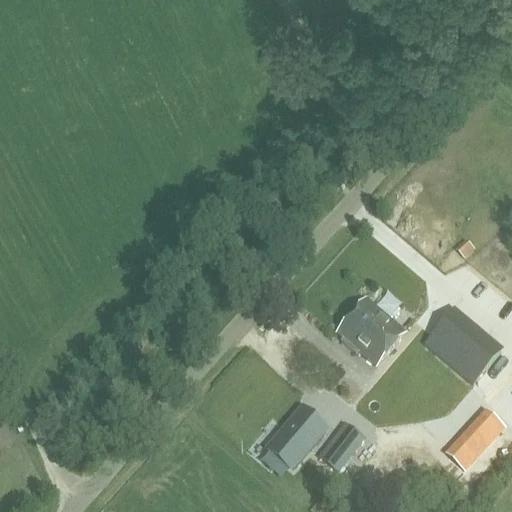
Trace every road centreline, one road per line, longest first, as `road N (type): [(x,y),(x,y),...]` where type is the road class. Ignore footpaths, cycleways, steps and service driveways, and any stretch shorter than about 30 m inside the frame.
road 1 (unclassified): [(80,497),(372,191)]
road 2 (unclassified): [(372,191),(286,0)]
road 3 (unclassified): [(372,191),(511,35)]
road 4 (unclassified): [(80,497),(0,357)]
